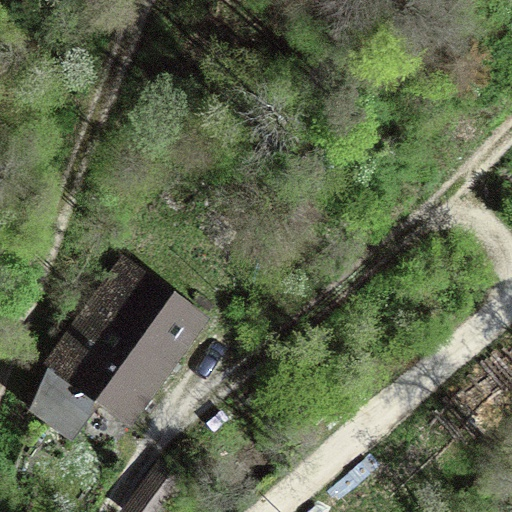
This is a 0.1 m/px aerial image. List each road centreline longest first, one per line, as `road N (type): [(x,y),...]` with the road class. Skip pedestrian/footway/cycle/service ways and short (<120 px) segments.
road 1 (track): [(511,283),(506,256),(470,221),(427,231),(201,397),(156,439),(106,511)]
road 2 (track): [(0,373),(141,0)]
road 3 (track): [(511,306),(269,511)]
